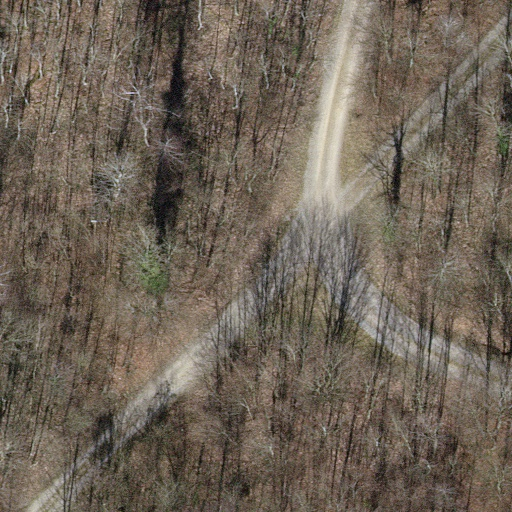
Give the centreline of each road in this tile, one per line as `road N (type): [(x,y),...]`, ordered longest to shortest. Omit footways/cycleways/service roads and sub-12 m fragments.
road 1 (track): [(511,29),(321,237),(47,511)]
road 2 (track): [(357,0),(335,96),(321,237),(351,300),(393,339),(511,384)]
